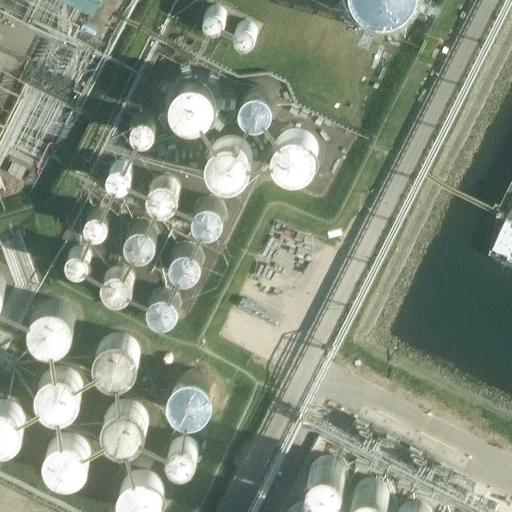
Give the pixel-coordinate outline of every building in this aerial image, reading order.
[(364,5),(366,7),(367,8),(371,10),(376,12),(380,14),(385,14),(389,14),(394,14),(398,12),(403,10),(407,8),(410,5),(414,2),(414,0),(359,0),(360,2),(364,5)] [(228,18),(227,17),(227,14),(226,13),(225,11),(223,9),(221,8),(219,7),(217,7),(215,7),(213,8),(211,9),(209,10),(208,11),(207,13),(206,16),(205,18),(206,21),(206,22),(207,24),(209,26),(211,28),(212,29),(214,29),(216,29),(219,29),(220,29),(223,28),(224,26),(225,25),(227,23),(227,21),(228,18)] [(258,34),(258,32),(257,30),(257,28),(255,26),(253,25),(252,24),(249,23),(248,23),(246,23),(243,23),(242,24),(240,25),(239,27),(237,29),(236,31),(236,34),(236,35),(237,38),(238,40),(239,41),(241,43),(243,44),(245,45),(247,45),(249,45),(251,44),(253,44),(255,42),(256,40),(257,39),(258,36),(258,34)] [(178,87),(177,89),(176,91),(175,93),(175,95),(174,97),(174,100),(175,102),(175,104),(176,106),(176,108),(177,110),(178,111),(180,113),(181,115),(183,116),(184,117),(186,118),(188,119),(190,120),(192,120),(194,121),(197,121),(199,120),(201,120),(203,119),(205,119),(209,117),(210,115),(212,114),(213,112),(214,111),(215,109),(216,107),(217,105),(217,103),(218,101),(218,98),(217,96),(217,94),(217,92),(216,90),(215,88),(213,86),(212,85),(211,83),(209,82),(207,81),(206,80),(203,79),(201,78),(200,78),(197,77),(195,77),(193,78),(191,78),(189,78),(187,79),(185,80),(184,81),(182,83),(180,84),(179,86),(178,87)] [(254,87),(251,88),(249,90),(247,93),(245,95),(244,99),(244,102),(244,105),(245,108),(246,111),(248,113),(251,116),(253,117),(256,118),(259,119),(263,118),(266,118),(269,116),(271,114),(273,112),(275,109),(276,106),(277,103),(276,100),(276,96),(274,94),(272,91),(270,89),(267,87),(264,86),(261,86),(257,86),(254,87)] [(159,122),(159,120),(158,117),(156,115),(154,113),(152,112),(149,111),(147,111),(144,111),(141,112),(139,114),(137,116),(136,118),(136,121),(136,122),(136,125),(137,128),(138,130),(140,132),(143,133),(145,134),(148,134),(151,134),(153,133),(155,131),(157,129),(158,126),(159,124),(159,122)] [(284,135),(282,137),(281,138),(280,140),(279,142),(278,144),(278,146),(277,148),(277,151),(277,153),(278,155),(278,157),(279,160),(280,162),(281,163),(282,165),(284,167),(285,168),(287,170),(289,171),(291,171),(293,172),(295,173),(299,173),(302,173),(304,173),(306,172),(308,171),(310,170),(312,169),(314,168),(317,165),(318,163),(320,161),(320,159),(321,157),(322,155),(322,153),(322,151),(322,148),(322,146),(321,144),(320,142),(319,140),(318,138),(317,136),(315,135),(314,133),(312,132),(310,131),(308,130),(304,129),(302,128),(299,128),(297,128),(295,129),(293,129),(291,130),(289,131),(287,132),(285,133),(284,135)] [(218,142),(216,143),(215,145),(214,147),(213,148),(212,151),(211,153),(211,155),(211,157),(211,159),(211,161),(212,163),(212,166),(213,167),(214,169),(215,171),(216,173),(218,174),(220,176),(222,177),(223,178),(225,179),(229,180),(234,181),(236,181),(239,180),(241,180),(243,179),(244,178),(246,177),(248,175),(249,174),(251,172),(252,171),(253,169),(254,167),(255,164),(255,162),(255,160),(255,158),(255,155),(255,153),(254,151),(253,149),(252,147),(251,145),(250,143),(248,142),(246,140),(245,139),(243,138),(241,137),(238,137),(236,136),(234,136),(232,136),(230,136),(227,137),(225,137),(224,138),(221,139),(220,140),(218,142)] [(136,170),(135,168),(134,165),(133,163),(131,161),(129,160),(126,159),(123,159),(120,159),(118,160),(116,162),(114,164),(113,167),(112,169),(112,170),(113,173),(114,176),(115,178),(117,180),(119,181),(122,182),(125,182),(127,181),(130,180),(132,179),(134,177),(135,174),(136,171),(136,170)] [(182,190),(181,187),(180,184),(179,181),(177,178),(174,176),(172,175),(169,174),(165,174),(162,174),(159,176),(156,177),(154,179),(152,182),(151,185),(150,188),(150,190),(151,193),(151,196),(153,199),(155,201),(158,203),(160,204),(163,205),(167,205),(170,205),(173,204),(175,202),(178,200),(180,198),(181,195),(182,192),(182,190)] [(226,214),(227,212),(226,209),(225,206),(224,203),(222,200),(219,198),(216,197),(213,196),(210,196),(207,196),(204,197),(201,199),(199,201),(197,204),(196,207),(195,210),(195,212),(195,215),(196,218),(198,221),(200,223),(202,225),(205,227),(208,227),(211,228),(214,227),(217,226),(220,224),(223,222),(224,220),(226,217),(226,214)] [(111,218),(111,217),(111,214),(110,211),(108,209),(106,207),(104,206),(101,205),(99,205),(96,205),(93,206),(91,208),(89,210),(88,212),(87,215),(87,217),(88,219),(88,222),(90,224),(92,226),(94,228),(97,228),(100,229),(103,228),(105,227),(107,225),(109,223),(110,221),(111,218)] [(159,237),(159,235),(159,232),(158,229),(156,226),(154,224),(152,222),(149,221),(146,220),(143,220),(140,220),(137,221),(134,223),(132,225),(130,228),(129,231),(128,234),(128,235),(128,238),(129,241),(131,244),(133,247),(135,248),(138,250),(141,251),(144,251),(147,250),(150,249),(153,248),(155,245),(157,243),(158,240),(159,237)] [(93,254),(92,252),(91,249),(90,247),(88,245),(86,243),(83,242),(80,242),(77,242),(75,243),(72,245),(70,247),(69,249),(68,252),(68,254),(68,257),(69,260),(71,262),(73,264),(75,266),(78,266),(81,267),(83,266),(86,265),(88,264),(90,262),(92,259),(93,257),(93,254)] [(205,258),(204,255),(203,252),(202,250),(200,247),(197,245),(194,244),(191,243),(188,243),(185,243),(182,244),(180,246),(177,248),(175,251),(174,254),(174,257),(173,258),(174,262),(175,265),(176,267),(178,270),(181,272),(184,273),(187,274),(190,274),(193,274),(196,273),(199,271),(201,269),(203,266),(204,263),(205,260),(205,258)] [(136,280),(136,279),(136,276),(135,273),(134,270),(132,268),(129,266),(126,265),(123,264),(120,264),(117,264),(114,265),(111,267),(109,269),(107,272),(106,275),(106,278),(106,279),(106,282),(107,285),(108,288),(110,290),(113,292),(116,294),(119,294),(122,294),(125,294),(128,293),(131,291),(133,289),(135,286),(136,283),(136,280)] [(0,305),(2,303),(4,300),(6,297),(8,294),(8,290),(8,288),(8,284),(7,281),(5,277),(3,274),(1,271),(0,270),(0,305)] [(181,304),(181,302),(181,299),(180,296),(178,293),(176,291),(174,289),(171,287),(168,287),(165,286),(162,287),(159,288),(156,290),(154,292),(152,294),(151,297),(150,300),(150,302),(150,305),(151,308),(153,311),(155,313),(157,315),(160,317),(163,317),(166,318),(170,317),(172,316),(175,314),(177,312),(179,310),(181,307),(181,304)] [(72,308),(69,305),(66,303),(63,301),(59,300),(55,299),(52,300),(48,300),(44,302),(41,304),(38,306),(36,309),(34,312),(33,316),(32,320),(32,322),(32,326),(33,329),(35,333),(37,336),(39,339),(42,341),(46,343),(49,344),(53,344),(57,344),(61,343),(64,342),(67,340),(70,338),(73,335),(75,331),(76,328),(77,324),(77,322),(76,318),(75,314),(74,311),(72,308)] [(85,392),(85,389),(85,385),(84,382),(82,378),(80,375),(78,372),(74,370),(71,368),(67,367),(64,367),(60,367),(56,368),(53,369),(49,371),(47,373),(44,376),(42,380),(41,383),(40,387),(40,389),(40,393),(41,397),(43,400),(45,403),(48,406),(51,408),(54,410),(58,411),(61,412),(65,412),(69,411),(72,409),(76,408),(79,405),(81,402),(83,399),(84,395),(85,392)] [(216,391),(216,388),(215,384),(213,380),(211,377),(208,374),(205,372),(202,370),(198,369),(195,369),(191,369),(187,369),(184,371),(180,373),(177,375),(175,378),(173,381),(171,385),(171,389),(170,391),(171,395),(172,399),(173,402),(175,406),(178,408),(181,411),(184,412),(188,414),(192,414),(196,414),(199,413),(203,412),(206,410),(209,408),(212,405),(214,402),(215,398),(216,394),(216,391)] [(28,423),(28,420),(27,416),(25,412),(23,409),(20,406),(17,404),(14,402),(10,401),(7,400),(3,401),(0,401),(0,445),(4,446),(7,446),(11,445),(15,444),(18,442),(21,440),(23,437),(25,434),(27,430),(28,426),(28,423)] [(91,457),(91,455),(91,451),(90,448),(89,444),(87,441),(84,438),(81,436),(78,434),(74,433),(70,432),(66,433),(63,433),(59,435),(56,437),(53,439),(50,442),(49,445),(47,449),(46,452),(46,455),(47,459),(48,462),(49,466),(51,469),(54,472),(57,474),(60,476),(64,477),(68,478),(71,477),(75,477),(79,475),(82,473),(85,471),(87,468),(89,465),(91,461),(91,457)] [(200,453),(201,450),(200,447),(199,444),(198,442),(196,439),(193,437),(190,436),(187,436),(184,436),(181,436),(179,437),(176,439),(174,442),(173,444),(172,447),(171,450),(172,453),(173,456),(174,459),(176,461),(179,463),(181,464),(184,465),(187,465),(190,464),(193,463),(196,461),(198,459),(199,456),(200,453)] [(344,476),(344,472),(344,469),(342,465),(340,461),(338,459),(335,456),(331,455),(328,454),(324,454),(320,455),(317,456),(314,459),(311,461),(309,465),(308,468),(308,472),(308,476),(309,480),(311,483),(314,486),(317,488),(320,489),(324,490),(328,490),(331,489),(335,488),(338,486),(341,483),(342,480),(344,476)] [(166,492),(165,489),(164,485),(163,482),(161,479),(158,476),(155,474),(152,472),(148,471),(144,470),(141,471),(137,471),(133,473),(130,475),(127,477),(125,480),(123,483),(122,487),(121,491),(121,492),(122,496),(123,500),(124,503),(126,506),(129,509),(132,511),(133,511),(153,511),(157,510),(159,508),(162,505),(164,502),(165,498),(166,494),(166,492)] [(387,499),(388,495),(388,492),(386,488),(384,485),(382,482),(378,480),(375,478),(371,477),(367,477),(364,478),(360,480),(357,482),(355,485),(353,488),(352,492),(351,495),(352,499),(353,503),(355,506),(357,509),(360,511),(362,511),(376,511),(379,511),(382,509),(384,506),(386,503),(387,499)] [(319,511),(318,510),(316,507),(314,504),(311,502),(307,500),(304,499),(300,499),(296,500),(293,502),(290,504),(287,507),(285,510),(284,511),(319,511)] [(429,511),(429,510),(427,506),(424,504),(421,501),(418,500),(414,499),(410,499),(407,500),(403,501),(400,504),(397,507),(396,510),(394,511),(429,511)]
